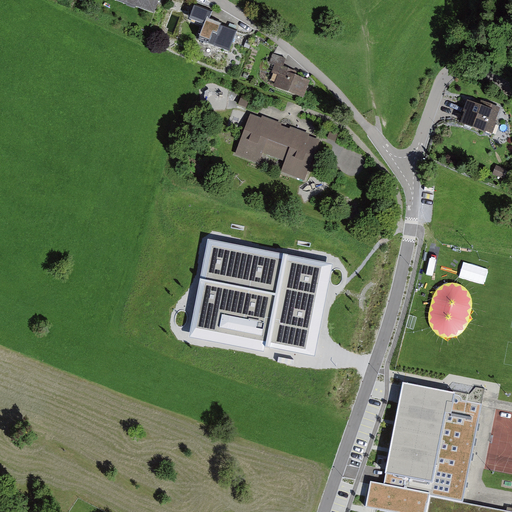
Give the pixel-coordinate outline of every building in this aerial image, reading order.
[(159,0),(116,0),(154,14),(159,0)] [(198,41),(230,52),(238,31),(221,25),(222,23),(210,19),(212,12),(195,6),(190,19),(204,24),(198,41)] [(273,87),(304,99),(311,81),(296,75),(297,72),(283,67),(287,59),(273,53),(269,63),(275,66),(272,73),(278,76),(273,87)] [(250,100),(242,97),(239,106),(247,109),(250,100)] [(484,101),(482,106),(468,100),(463,112),(465,113),(461,124),(486,133),(486,132),(493,134),(497,123),(496,122),(501,108),(484,101)] [(261,119),(250,115),(235,155),(260,164),(263,153),(285,162),(281,172),(305,181),(320,141),(309,137),(310,134),(291,127),(290,129),(281,126),(282,124),(262,116),(261,119)] [(339,134),(331,130),(327,139),(336,142),(339,134)] [(507,170),(497,166),(493,175),(503,179),(507,170)] [(331,266),(209,242),(191,330),(314,355),(331,266)] [(469,397),(404,384),(404,387),(400,391),(403,393),(380,510),(390,511),(425,511),(429,496),(463,503),(480,417),(467,414),(469,402),(483,405),(486,389),(476,387),(469,397)] [(463,503),(429,496),(425,511),(511,511),(478,505),(463,503)]
